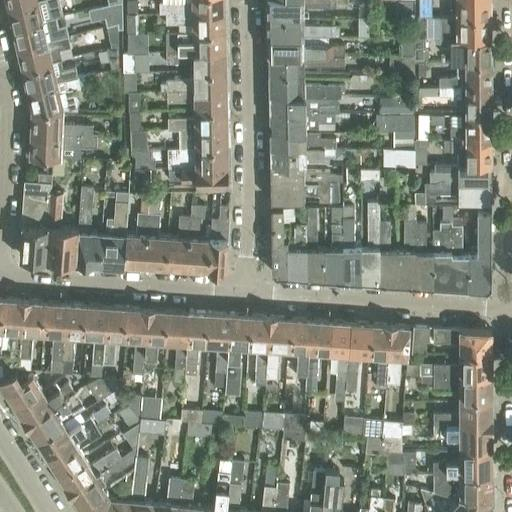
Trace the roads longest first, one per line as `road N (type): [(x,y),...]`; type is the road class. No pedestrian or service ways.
road 1 (residential): [(245,293),(245,0)]
road 2 (unclassified): [(511,311),(245,293)]
road 3 (unclassified): [(245,293),(0,274)]
